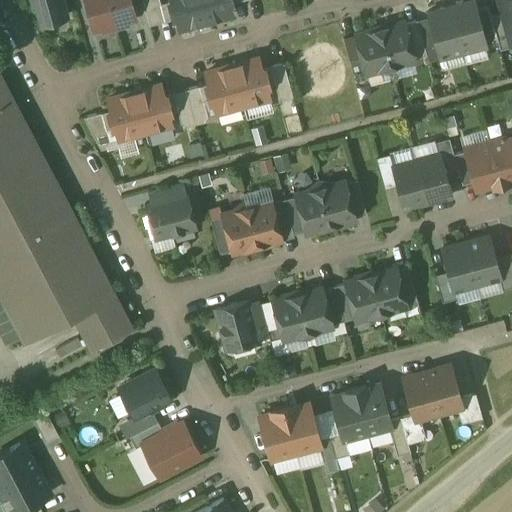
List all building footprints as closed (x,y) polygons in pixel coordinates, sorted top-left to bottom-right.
[(67,16),(62,0),(33,0),(35,6),(39,5),(44,22),(67,16)] [(87,0),(95,27),(103,24),(104,28),(116,25),(109,0),(87,0)] [(109,0),(116,25),(127,22),(126,18),(135,15),(131,0),(109,0)] [(160,0),(143,0),(150,24),(166,20),(174,17),(169,0),(161,2),(160,0)] [(207,21),(201,0),(170,0),(169,0),(174,17),(177,16),(180,28),(207,21)] [(201,0),(207,21),(233,14),(230,2),(233,1),(232,0),(201,0)] [(475,0),(466,0),(451,4),(464,50),(487,44),(486,42),(477,7),(475,0)] [(511,0),(499,0),(503,11),(511,42),(511,41),(511,0)] [(451,4),(428,10),(430,18),(439,52),(441,57),(464,50),(451,4)] [(498,39),(489,4),(477,7),(486,42),(498,39)] [(511,41),(511,42),(503,11),(492,14),(499,39),(498,39),(501,48),(511,45),(511,41)] [(439,52),(430,18),(419,21),(427,53),(428,55),(439,52)] [(405,19),(380,26),(391,66),(416,60),(416,57),(406,22),(405,19)] [(419,21),(418,19),(406,22),(416,57),(427,53),(419,21)] [(391,66),(380,26),(355,32),(361,55),(366,73),(391,66)] [(361,55),(350,58),(356,81),(368,78),(366,73),(361,55)] [(259,57),(233,64),(244,104),(270,97),(267,85),(270,84),(265,67),(262,68),(259,57)] [(294,96),(284,62),(271,65),(276,83),(279,95),(285,99),(294,96)] [(233,64),(206,71),(209,83),(206,83),(211,101),(214,100),(217,111),(244,104),(233,64)] [(276,83),(271,66),(265,67),(270,84),(276,83)] [(0,73),(0,293),(25,341),(74,315),(92,348),(132,326),(0,73)] [(161,83),(135,90),(146,131),(172,123),(169,112),(172,111),(168,94),(165,95),(161,83)] [(206,83),(200,85),(205,102),(211,101),(206,83)] [(200,85),(187,88),(196,123),(205,120),(209,115),(205,102),(200,85)] [(187,88),(173,92),(174,92),(173,92),(178,109),(181,122),(187,125),(196,123),(187,88)] [(135,90),(108,98),(111,109),(109,110),(113,127),(116,126),(119,138),(146,131),(135,90)] [(178,109),(173,92),(168,94),(172,111),(178,109)] [(102,111),(85,116),(102,148),(108,147),(111,141),(103,112),(102,112),(102,111)] [(511,137),(505,139),(504,136),(490,140),(502,184),(510,181),(509,179),(511,178),(511,137)] [(454,153),(450,137),(435,141),(439,152),(440,152),(445,172),(458,168),(454,153)] [(490,140),(476,144),(477,147),(466,150),(474,180),(476,188),(494,183),(494,186),(502,184),(490,140)] [(466,150),(454,153),(458,168),(463,183),(474,180),(466,150)] [(439,152),(417,159),(428,201),(451,195),(445,172),(440,152),(439,152)] [(390,153),(377,157),(380,169),(390,166),(388,162),(392,161),(390,153)] [(417,159),(393,165),(405,207),(428,201),(417,159)] [(345,178),(320,185),(331,225),(356,218),(349,192),(346,181),(345,178)] [(358,178),(346,181),(349,192),(361,189),(358,178)] [(184,183),(149,192),(152,204),(187,194),(184,183)] [(320,185),(295,192),(299,206),(306,232),(331,225),(320,185)] [(152,204),(148,205),(156,236),(195,226),(187,194),(152,204)] [(296,195),(284,198),(287,209),(299,206),(296,195)] [(272,198),(247,205),(258,245),(283,239),(276,212),(273,201),(272,198)] [(284,198),(273,201),(276,212),(287,209),(284,198)] [(247,205),(222,212),(222,215),(232,249),(233,252),(258,245),(247,205)] [(222,215),(211,218),(220,252),(232,249),(222,215)] [(489,234),(466,241),(477,283),(500,277),(495,258),(489,234)] [(466,241),(442,247),(449,270),(454,289),(455,289),(477,283),(466,241)] [(509,254),(495,258),(500,277),(503,289),(511,286),(511,265),(509,255),(509,254)] [(408,264),(397,268),(406,302),(418,299),(408,264)] [(396,265),(371,272),(382,312),(407,305),(406,302),(397,268),(396,265)] [(449,270),(435,274),(443,301),(457,297),(455,289),(454,289),(449,270)] [(371,272),(346,278),(346,281),(356,316),(357,319),(382,312),(371,272)] [(356,316),(346,281),(335,284),(344,319),(356,316)] [(335,284),(323,287),(333,322),(344,319),(335,284)] [(322,285),(297,291),(308,332),(334,325),(333,322),(323,287),(322,285)] [(297,291),(272,298),(279,325),(282,336),(283,339),(308,332),(297,291)] [(249,304),(248,300),(216,309),(227,347),(258,339),(249,304)] [(268,328),(260,301),(249,304),(258,339),(270,336),(268,328)] [(279,325),(268,328),(270,336),(271,339),(282,336),(279,325)] [(451,363),(427,370),(439,412),(462,405),(463,405),(461,396),(451,363)] [(156,368),(120,387),(135,415),(151,407),(171,397),(156,368)] [(427,370),(403,376),(413,412),(415,419),(416,418),(439,412),(427,370)] [(380,382),(366,386),(366,384),(355,387),(367,431),(390,425),(391,425),(389,419),(380,382)] [(355,387),(345,390),(345,392),(332,395),(342,430),(344,438),(345,438),(367,431),(355,387)] [(476,392),(461,396),(463,405),(462,405),(466,421),(483,417),(476,392)] [(309,402),(291,407),(291,405),(284,407),(296,451),(319,445),(320,444),(318,436),(309,402)] [(159,421),(151,407),(135,415),(121,423),(124,427),(138,420),(143,429),(159,421)] [(296,451),(284,407),(277,408),(278,410),(260,415),(272,457),(296,451)] [(47,412),(34,419),(46,442),(59,435),(47,412)] [(413,412),(401,416),(408,442),(409,442),(422,438),(416,418),(415,419),(413,412)] [(401,416),(389,419),(391,425),(390,425),(398,454),(411,451),(409,442),(408,442),(401,416)] [(138,420),(124,427),(129,437),(130,436),(143,429),(138,420)] [(143,429),(130,436),(136,448),(143,444),(143,443),(164,432),(159,421),(143,429)] [(164,432),(143,443),(143,444),(160,475),(201,454),(184,421),(164,432)] [(342,430),(330,433),(336,457),(349,453),(345,438),(344,438),(342,430)] [(330,433),(318,436),(320,444),(319,445),(327,471),(339,468),(336,457),(330,433)] [(10,448),(0,453),(0,486),(38,467),(30,452),(26,454),(20,443),(10,448)] [(38,467),(0,486),(0,498),(0,499),(1,499),(5,506),(10,504),(14,511),(37,500),(47,494),(42,484),(46,481),(38,467)] [(231,511),(224,497),(195,511),(231,511)] [(43,511),(37,500),(14,511),(43,511)]
